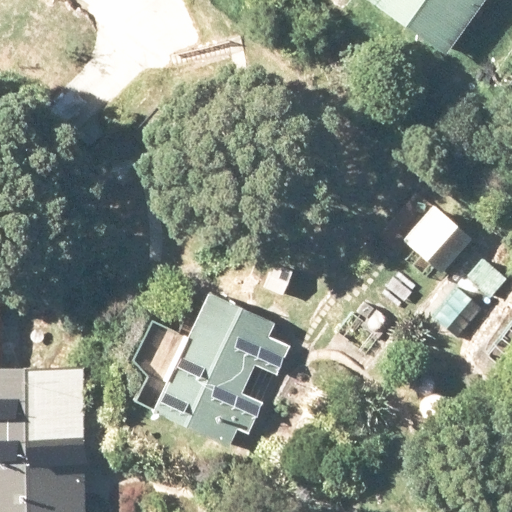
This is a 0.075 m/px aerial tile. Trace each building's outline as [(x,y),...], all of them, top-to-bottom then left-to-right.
[(511,0),(349,0),(433,60),(475,0),(511,0)] [(422,212),(392,248),(431,280),(461,244),(422,212)] [(285,274),(261,266),(252,291),(276,299),(285,274)] [(490,311),(461,286),(430,322),(459,347),(490,311)] [(195,299),(140,417),(216,451),(226,430),(236,435),(248,407),(228,398),(242,366),(266,377),(277,353),(249,341),(255,328),(195,299)] [(0,511),(72,511),(70,372),(0,373),(0,511)]
